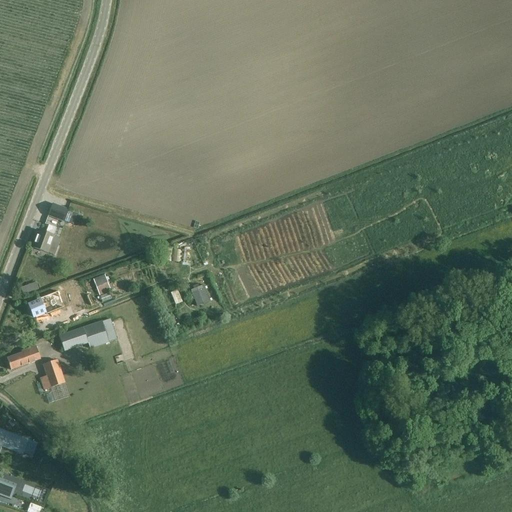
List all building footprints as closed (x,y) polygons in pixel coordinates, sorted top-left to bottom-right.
[(48,216),(64,222),(68,210),(53,204),(48,216)] [(33,248),(48,254),(54,237),(53,236),(56,229),(49,226),(46,234),(39,231),(33,248)] [(136,267),(138,275),(152,271),(150,264),(136,267)] [(105,275),(95,279),(101,294),(111,290),(105,275)] [(29,305),(34,318),(46,313),(47,315),(73,304),(76,313),(88,308),(85,300),(81,301),(75,285),(38,300),(38,302),(29,305)] [(93,286),(86,288),(88,295),(95,293),(93,286)] [(204,286),(191,291),(197,307),(210,302),(204,286)] [(177,298),(165,302),(171,318),(177,315),(176,312),(181,309),(177,298)] [(102,310),(111,307),(110,301),(100,304),(102,310)] [(102,322),(59,337),(64,352),(89,344),(90,349),(110,343),(102,322)] [(187,334),(193,329),(189,323),(182,327),(187,334)] [(22,354),(7,359),(11,371),(41,360),(36,347),(21,352),(22,354)] [(47,376),(41,378),(45,390),(64,383),(57,360),(43,365),(47,376)] [(0,445),(22,453),(26,444),(27,444),(29,440),(0,429),(0,445)] [(0,477),(26,485),(29,475),(1,467),(0,470),(0,477)] [(0,496),(11,500),(14,493),(13,493),(16,486),(5,481),(0,479),(0,496)]
